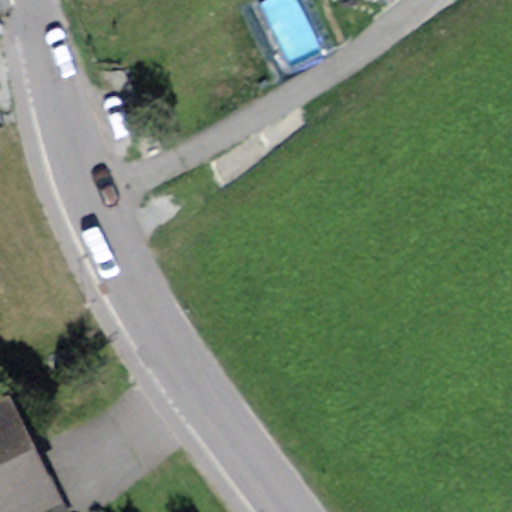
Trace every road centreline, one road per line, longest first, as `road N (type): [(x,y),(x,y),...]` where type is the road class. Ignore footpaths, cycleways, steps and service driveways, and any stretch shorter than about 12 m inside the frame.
road 1 (tertiary): [(283,511),(123,281),(76,170),(33,0)]
road 2 (unknown): [(76,170),(427,16),(447,0)]
